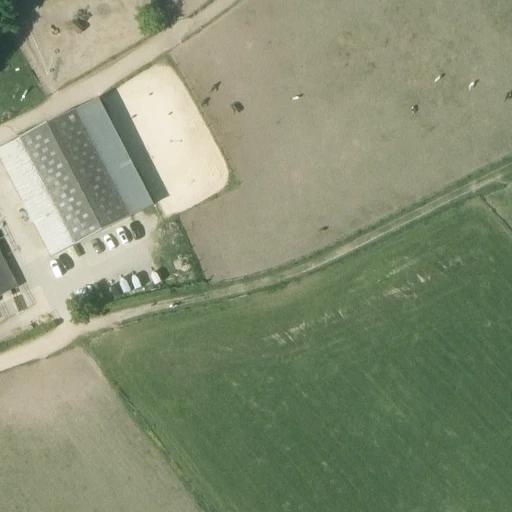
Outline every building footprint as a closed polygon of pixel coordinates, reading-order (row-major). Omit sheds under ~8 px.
[(98,100),(74,112),(129,218),(153,206),(98,100)] [(74,112),(19,139),(38,176),(47,193),(25,204),(35,223),(57,212),(75,246),(129,219),(129,218),(74,112)] [(0,160),(15,188),(38,176),(19,139),(0,148),(0,160)] [(38,176),(15,188),(51,258),(75,246),(57,212),(35,223),(25,204),(47,193),(38,176)] [(0,297),(17,289),(0,257),(0,297)]
